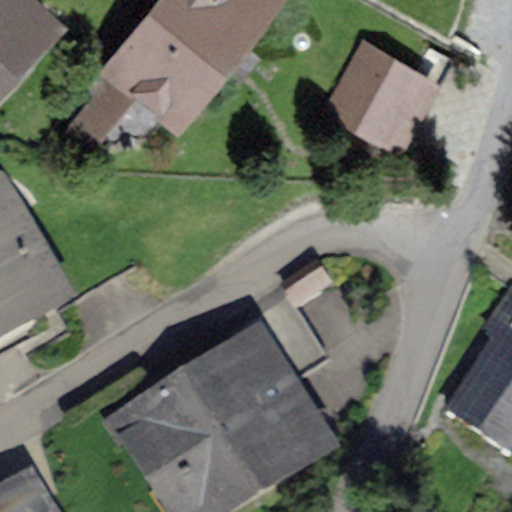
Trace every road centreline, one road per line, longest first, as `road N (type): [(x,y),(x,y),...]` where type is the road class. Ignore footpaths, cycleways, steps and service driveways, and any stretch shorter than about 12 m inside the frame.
road 1 (residential): [(0,432),(322,241),(371,240),(451,267)]
road 2 (residential): [(354,511),(451,267)]
road 3 (residential): [(451,267),(511,35)]
